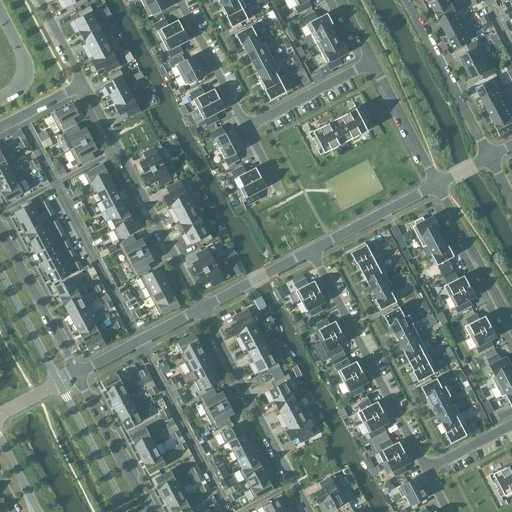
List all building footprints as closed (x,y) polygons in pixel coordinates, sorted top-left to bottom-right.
[(165,0),(157,0),(144,7),(149,17),(169,7),(165,0)] [(242,9),(243,9),(246,8),(242,0),(236,0),(223,7),(223,6),(222,7),(227,16),(227,17),(242,9)] [(292,0),(296,6),(294,7),(298,14),(311,7),(308,0),(292,0)] [(434,12),(450,3),(448,0),(433,0),(429,3),(434,12)] [(438,21),(455,12),(455,13),(455,12),(450,3),(434,12),(438,21)] [(80,31),(99,21),(91,5),(80,11),(83,16),(74,21),(80,31)] [(227,17),(227,16),(226,17),(232,27),(248,19),(243,9),(242,9),(227,17)] [(502,17),(504,22),(511,18),(511,11),(509,13),(502,17)] [(317,18),(314,12),(302,18),(311,35),(330,25),(333,24),(327,13),(317,18)] [(438,21),(443,30),(460,21),(455,13),(455,12),(438,21)] [(168,25),(165,19),(153,25),(162,41),(183,30),(178,20),(168,25)] [(85,41),(104,31),(99,21),(80,31),(77,32),(79,36),(82,34),(85,40),(85,41)] [(460,21),(443,30),(448,39),(464,30),(460,21)] [(241,45),(243,44),(242,44),(257,36),(260,34),(255,24),(235,34),(241,45)] [(330,25),(311,35),(316,44),(335,34),(330,25)] [(171,58),(182,52),(179,45),(189,40),(183,30),(162,41),(171,58)] [(453,49),(470,40),(464,30),(448,39),(453,49)] [(90,50),(109,40),(104,31),(85,41),(85,40),(82,42),(84,45),(87,44),(90,50)] [(335,34),(316,44),(321,54),(340,44),(339,43),(335,34)] [(497,34),(491,38),(493,43),(495,42),(500,40),(497,34)] [(257,36),(242,44),(243,44),(247,53),(261,45),(257,36)] [(90,50),(93,56),(90,58),(92,61),(114,50),(109,40),(90,50)] [(467,46),(470,52),(460,57),(465,68),(483,58),(477,48),(481,46),(478,40),(467,46)] [(340,44),(321,54),(330,70),(341,64),(338,58),(348,53),(342,42),(339,43),(340,44)] [(270,52),(265,43),(261,45),(247,53),(252,62),(270,52)] [(119,59),(114,50),(92,61),(97,71),(106,66),(109,71),(119,66),(117,60),(119,59)] [(257,71),(274,61),(270,52),(252,62),(257,71)] [(200,65),(194,55),(184,61),(175,65),(175,66),(180,76),(200,65)] [(184,61),(182,56),(169,63),(171,68),(175,66),(175,65),(184,61)] [(492,67),(488,69),(483,58),(465,68),(471,78),(481,73),(484,79),(495,73),(492,67)] [(276,72),(276,73),(280,71),(274,61),(257,71),(261,79),(261,80),(276,72)] [(190,86),(196,82),(195,81),(205,75),(200,65),(180,76),(185,86),(189,84),(190,86)] [(104,84),(110,95),(129,85),(120,69),(110,75),(113,80),(104,84)] [(266,90),(281,82),(276,73),(276,72),(261,80),(261,79),(260,80),(265,89),(266,90)] [(174,88),(182,84),(178,76),(170,80),(174,88)] [(475,88),(480,98),(497,89),(492,80),(491,79),(475,88)] [(270,100),(286,92),(281,82),(266,90),(265,89),(264,90),(270,100)] [(115,104),(134,95),(129,85),(110,95),(107,96),(109,100),(112,98),(115,104)] [(204,94),(201,87),(189,93),(198,110),(219,99),(214,89),(204,94)] [(480,98),(485,107),(501,98),(497,89),(480,98)] [(131,116),(142,110),(134,95),(115,104),(120,115),(129,110),(131,116)] [(489,116),(506,107),(501,98),(485,107),(489,116)] [(198,110),(207,126),(218,120),(215,114),(225,109),(219,99),(198,110)] [(60,131),(73,124),(70,119),(79,115),(73,104),(51,115),(60,131)] [(511,116),(506,107),(489,116),(494,125),(511,116)] [(358,113),(357,111),(356,108),(349,112),(340,117),(334,120),(336,124),(339,130),(343,137),(346,142),(351,139),(360,134),(367,130),(366,128),(365,126),(364,124),(362,121),(359,115),(358,113)] [(511,132),(511,115),(511,116),(494,125),(493,125),(499,135),(508,131),(509,134),(511,132)] [(324,153),(346,142),(343,137),(339,130),(336,124),(334,120),(312,131),(314,134),(315,136),(316,138),(319,144),(320,146),(322,148),(323,151),(324,153)] [(136,137),(146,138),(146,123),(136,123),(136,137)] [(69,150),(91,139),(86,128),(77,133),(74,127),(61,134),(69,150)] [(214,140),(217,138),(222,147),(238,139),(233,129),(225,133),(222,127),(210,133),(214,140)] [(46,130),(37,134),(41,142),(50,138),(46,130)] [(97,149),(91,139),(69,150),(78,166),(91,159),(88,154),(97,149)] [(222,147),(219,149),(228,166),(239,160),(236,153),(244,149),(238,139),(222,147)] [(167,162),(162,151),(164,150),(161,144),(149,151),(151,156),(140,162),(145,173),(167,162)] [(51,149),(46,152),(50,159),(54,157),(51,149)] [(0,169),(11,163),(6,154),(0,156),(0,169)] [(172,172),(167,162),(145,173),(151,184),(163,178),(166,183),(178,176),(175,171),(172,172)] [(0,180),(13,174),(16,173),(11,163),(0,169),(0,180)] [(84,174),(89,184),(108,174),(103,164),(84,174)] [(235,179),(238,177),(243,186),(243,187),(261,177),(256,167),(246,172),(242,166),(231,172),(235,179)] [(63,167),(56,171),(59,175),(65,172),(63,167)] [(17,183),(13,174),(0,180),(0,188),(2,191),(17,183)] [(94,194),(97,192),(113,184),(108,174),(89,184),(94,194)] [(243,187),(243,186),(239,188),(248,205),(260,199),(256,193),(266,188),(261,177),(243,187)] [(20,181),(17,183),(2,191),(7,201),(26,191),(20,181)] [(165,206),(167,204),(168,206),(190,195),(185,185),(183,187),(180,181),(169,187),(172,192),(163,197),(164,199),(162,200),(165,206)] [(97,192),(102,201),(118,193),(113,184),(97,192)] [(118,193),(102,201),(107,210),(122,202),(118,193)] [(173,208),(176,214),(195,204),(190,195),(168,206),(170,209),(173,208)] [(31,200),(16,208),(18,211),(15,212),(52,284),(70,275),(31,200)] [(122,202),(107,210),(111,219),(127,211),(122,202)] [(198,215),(200,214),(195,204),(176,214),(179,220),(177,222),(178,225),(181,224),(198,215)] [(111,219),(116,228),(116,229),(132,220),(127,211),(111,219)] [(59,220),(66,225),(71,220),(64,214),(59,220)] [(203,225),(203,224),(198,215),(181,224),(184,230),(182,232),(183,235),(186,234),(186,233),(203,225)] [(438,227),(433,216),(424,220),(422,217),(414,221),(416,225),(412,227),(418,237),(436,228),(437,228),(438,227)] [(116,229),(116,228),(113,230),(118,240),(137,230),(132,220),(116,229)] [(205,223),(203,224),(203,225),(186,233),(186,234),(192,244),(200,239),(203,245),(213,239),(205,223)] [(441,237),(437,228),(436,228),(418,237),(423,248),(427,246),(426,245),(441,237)] [(407,246),(402,235),(396,238),(401,249),(407,246)] [(426,245),(427,246),(431,255),(446,247),(446,246),(441,237),(426,245)] [(79,238),(73,241),(80,254),(86,251),(79,238)] [(147,249),(142,239),(133,243),(130,238),(118,244),(127,260),(147,249)] [(371,255),(366,244),(350,253),(356,263),(357,263),(356,262),(371,255)] [(219,263),(214,253),(217,251),(214,245),(202,252),(204,257),(193,263),(198,274),(219,263)] [(390,245),(383,249),(385,254),(392,251),(390,245)] [(431,255),(437,265),(440,271),(451,265),(448,260),(454,256),(448,245),(446,246),(446,247),(431,255)] [(147,249),(127,260),(135,276),(147,270),(144,265),(153,260),(147,249)] [(361,272),(377,264),(371,255),(356,262),(357,263),(361,272)] [(219,263),(198,274),(204,285),(216,278),(218,284),(231,277),(227,271),(224,273),(219,263)] [(377,264),(361,272),(367,282),(368,282),(367,281),(382,274),(381,273),(377,264)] [(451,265),(440,271),(442,275),(453,269),(451,265)] [(242,266),(236,269),(239,274),(245,271),(242,266)] [(145,287),(164,278),(159,268),(140,278),(145,287)] [(453,269),(442,275),(444,279),(455,273),(453,269)] [(390,281),(385,271),(381,273),(382,274),(367,281),(368,282),(372,290),(386,283),(387,283),(390,281)] [(458,279),(455,273),(444,279),(447,284),(443,286),(449,297),(469,286),(464,276),(458,279)] [(76,288),(71,278),(55,286),(60,296),(76,288)] [(164,278),(145,287),(150,296),(169,287),(164,278)] [(297,290),(295,291),(301,301),(320,291),(314,281),(308,284),(305,278),(294,284),(297,290)] [(372,290),(376,299),(377,299),(391,292),(387,283),(386,283),(372,290)] [(79,286),(76,288),(60,296),(65,306),(84,296),(79,286)] [(286,297),(280,286),(280,287),(279,287),(274,290),(279,300),(286,297)] [(469,300),(475,297),(469,286),(449,297),(457,313),(472,305),(469,300)] [(169,287),(150,296),(155,305),(174,296),(169,287)] [(322,310),(319,305),(325,302),(320,291),(301,301),(306,312),(308,311),(311,316),(322,310)] [(375,300),(380,310),(396,302),(391,292),(377,299),(376,299),(375,300)] [(86,307),(89,305),(84,296),(65,306),(70,315),(86,307)] [(174,296),(155,305),(160,315),(164,313),(165,315),(170,312),(169,310),(179,305),(174,296)] [(90,316),(86,307),(70,315),(75,324),(90,316)] [(390,324),(404,317),(399,307),(383,315),(389,326),(390,325),(390,324)] [(236,335),(255,325),(258,323),(253,314),(251,315),(248,310),(237,315),(240,321),(231,325),(236,335)] [(143,318),(141,313),(133,316),(136,322),(143,318)] [(485,316),(479,319),(476,313),(465,319),(468,325),(464,327),(470,337),(491,326),(485,316)] [(95,325),(95,324),(90,316),(75,324),(79,333),(95,325)] [(395,333),(409,326),(404,317),(390,324),(390,325),(395,333)] [(335,321),(329,324),(326,319),(315,324),(318,330),(324,340),(341,331),(335,321)] [(84,342),(103,333),(98,323),(95,324),(95,325),(79,333),(84,342)] [(240,336),(244,343),(260,334),(255,325),(236,335),(238,338),(240,336)] [(400,342),(414,335),(413,334),(409,326),(395,333),(400,342)] [(479,353),(493,346),(490,340),(496,337),(491,326),(470,337),(479,353)] [(324,340),(320,342),(329,358),(330,358),(332,356),(343,351),(340,345),(346,342),(341,331),(324,340)] [(108,342),(103,333),(84,342),(89,352),(99,347),(100,349),(105,346),(104,344),(108,342)] [(422,342),(417,333),(413,334),(414,335),(400,342),(404,351),(422,342)] [(175,344),(180,354),(199,344),(194,334),(184,339),(184,337),(178,340),(179,342),(175,344)] [(265,343),(260,334),(244,343),(247,349),(244,350),(246,354),(249,352),(265,343)] [(267,342),(265,343),(249,352),(252,359),(249,360),(251,363),(254,362),(273,352),(267,342)] [(408,361),(427,352),(422,342),(404,351),(403,351),(408,361)] [(185,363),(188,361),(204,353),(199,344),(180,354),(185,363)] [(285,346),(279,349),(283,357),(289,353),(285,346)] [(164,349),(153,355),(156,360),(167,355),(164,349)] [(495,350),(484,355),(487,359),(497,354),(495,350)] [(332,356),(330,358),(332,362),(345,355),(343,351),(332,356)] [(254,362),(259,372),(267,368),(270,373),(271,373),(281,367),(273,352),(254,362)] [(429,364),(432,362),(427,352),(408,361),(413,371),(429,363),(429,364)] [(188,361),(193,371),(209,362),(204,353),(188,361)] [(489,365),(494,375),(495,375),(510,367),(510,368),(511,367),(506,356),(500,359),(497,354),(487,359),(489,365)] [(345,355),(332,362),(334,366),(337,364),(347,359),(345,355)] [(347,359),(337,364),(334,366),(343,382),(362,372),(356,361),(350,364),(347,359)] [(198,379),(198,380),(214,371),(209,362),(193,371),(198,379)] [(434,373),(431,368),(429,364),(429,363),(413,371),(412,371),(418,382),(434,373)] [(445,375),(458,372),(456,365),(444,368),(445,375)] [(281,367),(271,373),(273,377),(283,371),(281,367)] [(511,371),(510,368),(510,367),(495,375),(494,375),(491,377),(496,387),(511,378),(511,371)] [(198,379),(194,381),(200,391),(204,389),(212,385),(219,381),(214,371),(198,380),(198,379)] [(283,371),(273,377),(275,381),(285,375),(283,371)] [(123,384),(126,382),(121,372),(117,375),(116,373),(110,376),(111,378),(102,382),(107,392),(123,384)] [(364,391),(361,385),(367,382),(362,372),(343,382),(351,398),(364,391)] [(269,390),(274,401),(293,391),(288,381),(291,379),(288,373),(285,375),(275,381),(274,381),(277,386),(269,390)] [(436,378),(420,387),(426,397),(428,396),(442,388),(436,378)] [(511,378),(496,387),(502,397),(505,395),(511,391),(511,378)] [(254,396),(266,391),(261,381),(250,387),(254,396)] [(128,393),(123,384),(107,392),(112,401),(128,393)] [(212,385),(204,389),(207,393),(211,391),(214,389),(212,385)] [(432,405),(447,397),(447,398),(450,396),(445,386),(442,388),(428,396),(432,405)] [(200,403),(206,414),(228,403),(222,392),(214,397),(211,391),(207,393),(199,398),(201,403),(200,403)] [(276,404),(279,410),(296,402),(298,401),(293,391),(274,401),(271,402),(273,406),(276,404)] [(132,402),(128,393),(112,401),(117,410),(132,402)] [(447,397),(432,405),(437,414),(451,406),(447,398),(447,397)] [(362,423),(383,412),(377,401),(371,404),(369,399),(358,405),(361,410),(357,412),(362,423)] [(121,419),(137,411),(140,410),(135,400),(132,402),(117,410),(121,419)] [(482,403),(485,409),(488,414),(494,411),(488,400),(482,403)] [(279,410),(276,412),(278,415),(281,414),(284,420),(301,411),(296,402),(279,410)] [(234,413),(228,403),(206,414),(212,425),(213,424),(216,430),(228,423),(225,418),(234,413)] [(442,423),(460,413),(455,404),(451,406),(437,414),(441,422),(442,423)] [(142,421),(137,411),(121,419),(126,429),(142,421)] [(286,431),(306,421),(301,411),(284,420),(288,426),(285,428),(286,431)] [(383,412),(362,423),(371,439),(385,431),(383,426),(388,423),(383,412)] [(446,433),(465,423),(460,413),(442,423),(441,422),(441,423),(446,432),(446,433)] [(314,435),(306,421),(286,431),(291,440),(300,436),(303,441),(314,435)] [(225,443),(228,442),(244,433),(239,423),(220,433),(225,443)] [(446,433),(446,432),(445,433),(450,443),(470,433),(465,423),(446,433)] [(130,436),(135,445),(151,437),(146,427),(130,436)] [(386,436),(384,432),(375,437),(377,441),(386,436)] [(228,442),(233,451),(249,442),(244,433),(228,442)] [(386,436),(377,441),(379,445),(382,443),(388,440),(386,436)] [(140,454),(156,446),(151,437),(135,445),(140,454)] [(404,452),(398,441),(393,445),(390,439),(382,443),(379,445),(382,450),(387,461),(404,452)] [(185,442),(175,448),(177,453),(188,447),(185,442)] [(233,451),(238,460),(253,451),(249,442),(233,451)] [(160,455),(156,446),(140,454),(145,463),(160,455)] [(238,460),(242,468),(242,469),(258,460),(253,451),(238,460)] [(387,461),(393,472),(393,471),(396,477),(407,471),(404,466),(410,463),(404,452),(387,461)] [(145,463),(150,473),(169,463),(163,453),(160,455),(145,463)] [(258,460),(242,469),(242,468),(239,470),(244,480),(247,478),(263,470),(258,460)] [(511,462),(492,473),(494,476),(495,478),(496,480),(497,481),(497,482),(500,488),(501,490),(502,493),(504,495),(511,490),(511,462)] [(227,477),(229,476),(224,467),(215,472),(219,481),(227,477)] [(179,479),(174,469),(155,479),(160,489),(179,479)] [(247,478),(252,487),(268,479),(263,470),(247,478)] [(199,472),(193,475),(196,481),(202,478),(199,472)] [(323,481),(326,486),(315,492),(321,502),(323,501),(323,502),(343,491),(335,475),(323,481)] [(421,487),(416,477),(397,487),(402,498),(406,496),(405,496),(421,487)] [(165,498),(184,488),(179,479),(160,489),(165,498)] [(252,487),(249,489),(254,499),(273,489),(268,479),(252,487)] [(421,487),(405,496),(406,496),(411,506),(427,497),(421,487)] [(169,507),(188,497),(184,488),(165,498),(169,507)] [(328,511),(337,507),(339,511),(341,511),(351,507),(343,491),(323,502),(328,511)] [(172,511),(182,511),(193,506),(188,497),(169,507),(172,511)] [(275,511),(283,508),(278,498),(262,507),(265,511),(275,511)]
